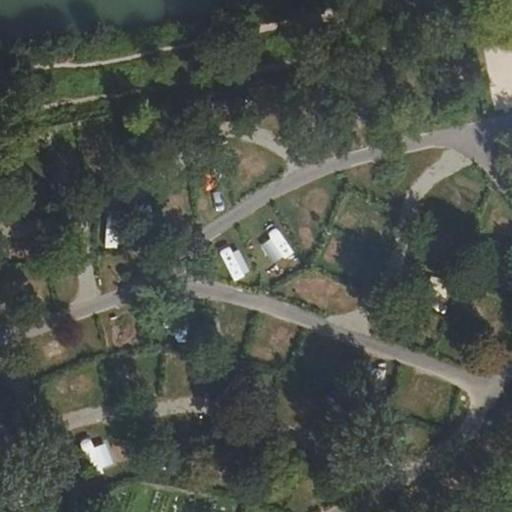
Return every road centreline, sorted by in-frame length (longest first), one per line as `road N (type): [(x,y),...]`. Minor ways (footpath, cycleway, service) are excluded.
road 1 (track): [(412,0),(0,74)]
road 2 (track): [(42,426),(132,406),(199,412),(322,449),(388,484)]
road 3 (track): [(340,159),(394,240),(511,312)]
